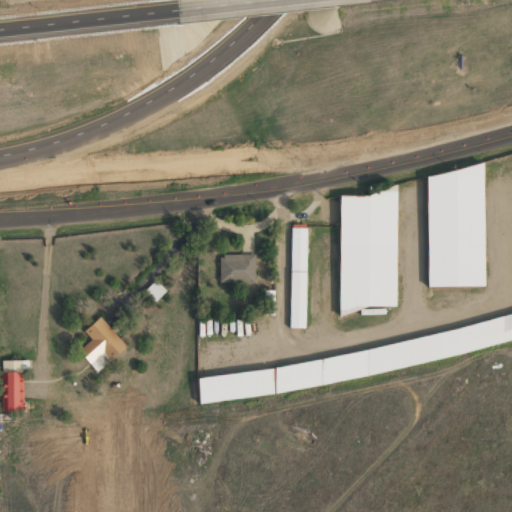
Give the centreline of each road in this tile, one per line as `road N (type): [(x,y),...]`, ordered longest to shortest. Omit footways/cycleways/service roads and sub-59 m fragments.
road 1 (tertiary): [(0,221),(197,202),(364,172),(511,133)]
road 2 (motorway): [(0,156),(147,101),(216,55),(274,0)]
road 3 (motorway): [(0,30),(206,7)]
